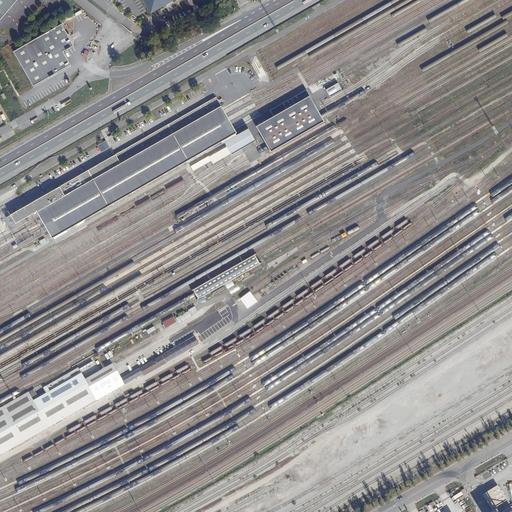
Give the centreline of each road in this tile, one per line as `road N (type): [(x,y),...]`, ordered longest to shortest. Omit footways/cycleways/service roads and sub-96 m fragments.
road 1 (unknown): [(511,324),(208,511)]
road 2 (primary): [(0,173),(305,0)]
road 3 (primary): [(245,21),(0,161)]
road 4 (primary): [(245,21),(135,70),(92,68)]
road 5 (tertiary): [(388,511),(511,440)]
